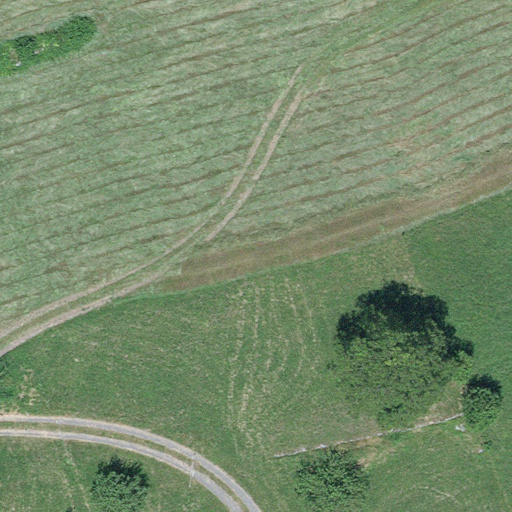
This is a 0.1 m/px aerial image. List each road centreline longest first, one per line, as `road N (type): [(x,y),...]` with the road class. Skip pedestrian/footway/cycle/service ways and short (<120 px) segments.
road 1 (track): [(0,344),(183,241),(238,182),(291,99),(343,53),(478,0)]
road 2 (track): [(246,511),(211,474),(157,445),(0,420)]
